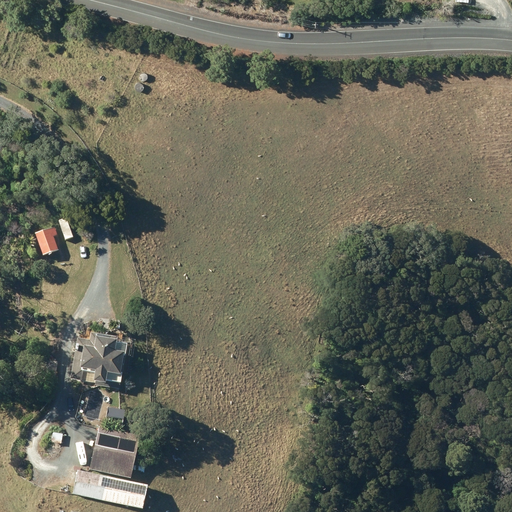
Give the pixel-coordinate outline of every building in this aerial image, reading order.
[(65,217),(55,220),(62,241),(72,238),(65,217)] [(30,233),(37,255),(54,249),(49,236),(54,234),(51,226),(30,233)] [(73,337),(66,378),(91,383),(91,384),(113,388),(121,344),(111,342),(112,336),(86,332),(85,339),(73,337)] [(39,358),(33,392),(48,395),(55,361),(39,358)] [(125,407),(107,407),(107,419),(125,419),(125,407)] [(95,427),(86,469),(126,478),(136,436),(95,427)] [(61,433),(50,433),(50,443),(60,444),(61,433)] [(74,470),(69,494),(137,508),(142,485),(74,470)]
